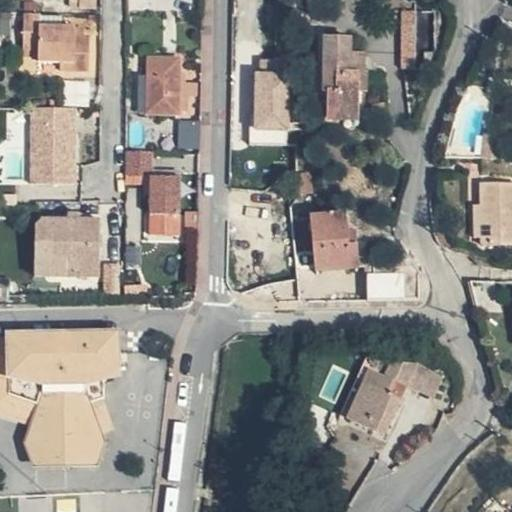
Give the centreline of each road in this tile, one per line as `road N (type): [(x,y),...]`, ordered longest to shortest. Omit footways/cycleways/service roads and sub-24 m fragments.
road 1 (residential): [(452,319),(453,289),(423,219),(425,167),(469,21),(468,0)]
road 2 (unclassified): [(216,0),(217,320)]
road 3 (residential): [(452,319),(217,320)]
road 4 (unknown): [(0,322),(217,320)]
road 5 (unclassified): [(217,320),(199,357),(179,511)]
road 6 (residential): [(415,477),(438,464),(475,416),(483,383),(471,339),(452,319)]
road 7 (unknown): [(119,0),(112,187)]
